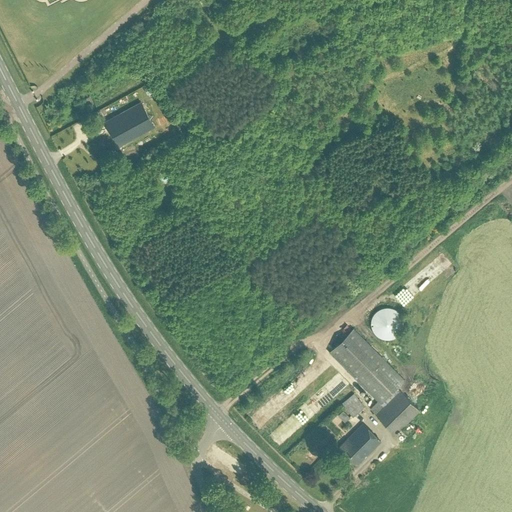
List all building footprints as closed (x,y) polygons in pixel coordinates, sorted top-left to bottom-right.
[(141,102),(108,119),(105,121),(119,145),(154,126),(141,102)] [(434,283),(440,275),(433,270),(427,277),(434,283)] [(395,309),(390,307),(384,307),(379,309),(375,312),(372,317),(371,322),(371,328),(374,333),(378,336),(383,338),(389,339),(394,337),(399,333),(402,329),(403,323),(402,318),(399,313),(395,309)] [(404,380),(353,327),(329,352),(377,401),(370,408),(395,434),(419,409),(397,387),(404,380)] [(365,407),(355,394),(342,403),(352,416),(365,407)] [(414,442),(434,422),(426,413),(405,433),(414,442)] [(380,439),(363,422),(338,447),(355,464),(380,439)]
